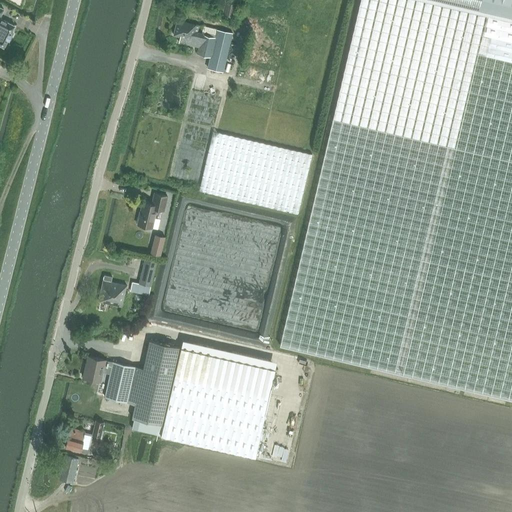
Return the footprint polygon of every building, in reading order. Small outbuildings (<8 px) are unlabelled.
[(511,17),(436,0),(353,0),(319,151),(311,183),(310,183),(292,262),(273,344),(319,355),(511,399),(511,17)] [(511,0),(436,0),(511,17),(511,0)] [(222,13),(234,16),(237,4),(225,1),(222,13)] [(0,20),(0,17),(1,15),(4,9),(0,6),(0,44),(4,47),(8,39),(10,40),(13,34),(11,33),(15,25),(1,18),(0,21),(0,20)] [(177,19),(173,36),(180,37),(180,38),(178,43),(191,46),(198,47),(197,54),(210,57),(214,40),(216,29),(203,26),(201,33),(198,32),(199,25),(177,19)] [(229,44),(214,40),(210,57),(207,69),(223,72),(229,44)] [(298,214),(312,154),(213,131),(199,191),(298,214)] [(143,202),(138,225),(152,228),(157,210),(164,211),(167,197),(155,194),(152,205),(143,202)] [(165,237),(155,235),(151,252),(161,255),(165,237)] [(140,283),(151,285),(157,261),(146,258),(140,283)] [(105,275),(99,296),(98,301),(121,307),(126,285),(111,282),(112,277),(105,275)] [(130,291),(149,295),(151,286),(132,281),(130,291)] [(131,418),(162,425),(180,347),(147,340),(141,369),(135,367),(127,402),(134,404),(131,418)] [(162,425),(160,435),(192,443),(255,457),(268,398),(275,369),(212,355),(180,347),(162,425)] [(86,357),(81,377),(99,381),(101,371),(109,372),(111,362),(86,357)] [(103,397),(127,402),(135,367),(111,362),(109,372),(103,397)] [(268,398),(255,457),(357,480),(376,392),(275,369),(268,398)] [(104,422),(95,420),(92,434),(93,434),(93,435),(100,437),(104,422)] [(88,453),(93,435),(93,434),(92,434),(84,432),(70,429),(66,448),(79,451),(88,453)] [(59,479),(73,482),(78,458),(65,455),(59,479)]
